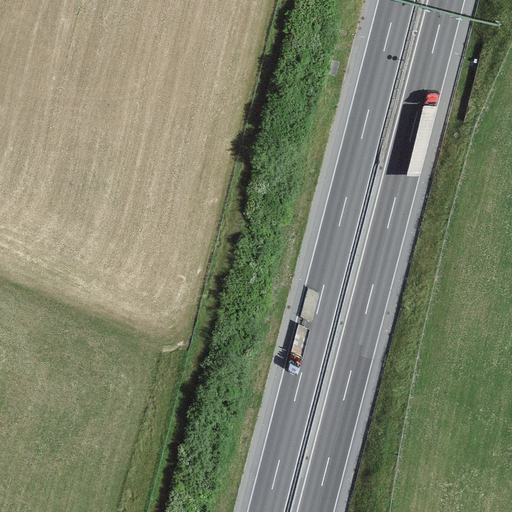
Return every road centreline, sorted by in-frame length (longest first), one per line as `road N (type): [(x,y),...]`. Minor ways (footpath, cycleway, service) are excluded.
road 1 (motorway): [(320,511),(452,0)]
road 2 (motorway): [(396,0),(265,511)]
